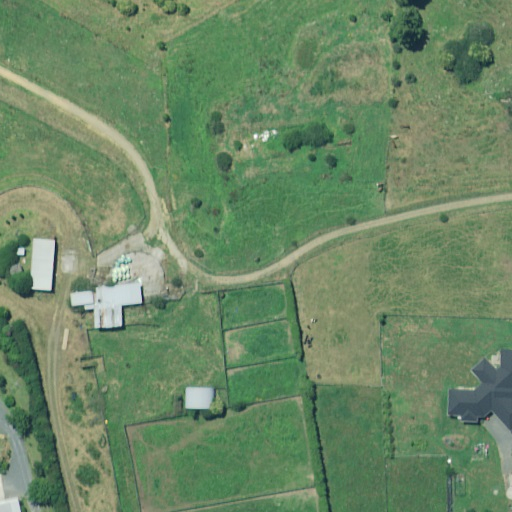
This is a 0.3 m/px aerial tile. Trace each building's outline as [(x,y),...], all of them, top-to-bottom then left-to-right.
[(63,242),(41,240),(36,289),(59,291),(63,242)] [(26,264),(20,265),(19,265),(18,266),(17,267),(16,269),(16,270),(16,271),(16,273),(17,274),(17,275),(18,276),(19,277),(20,278),(21,279),(23,279),(24,279),(25,279),(27,279),(28,278),(29,277),(30,276),(31,275),(31,274),(32,272),(32,271),(32,270),(31,268),(31,267),(30,266),(29,265),(28,264),(26,264)] [(149,304),(147,284),(79,290),(80,306),(91,305),(92,310),(100,309),(101,329),(130,327),(128,305),(149,304)] [(218,410),(219,389),(193,387),(192,409),(218,410)] [(0,511),(26,511),(24,498),(0,502),(0,511)]
